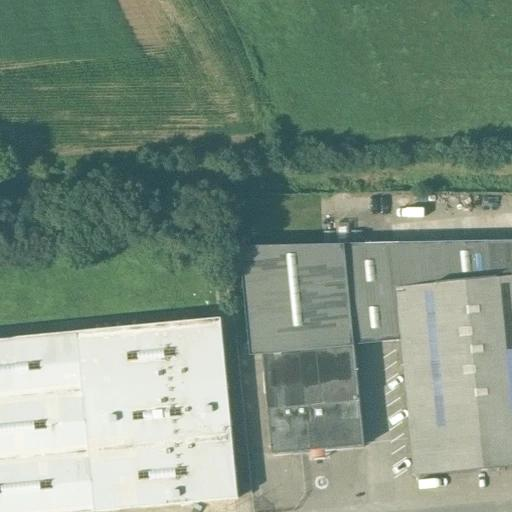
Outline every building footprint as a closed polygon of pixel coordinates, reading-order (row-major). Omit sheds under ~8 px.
[(511,240),(369,244),(379,343),(403,340),(398,288),(511,276),(511,240)] [(369,244),(241,247),(251,356),(263,354),(355,345),(379,343),(369,244)] [(511,276),(398,288),(403,340),(413,447),(415,477),(427,475),(511,466),(511,276)] [(221,320),(0,340),(0,398),(85,391),(96,510),(237,497),(221,320)] [(355,345),(263,354),(273,454),(364,446),(355,345)] [(85,391),(0,398),(0,511),(76,511),(96,510),(85,391)]
